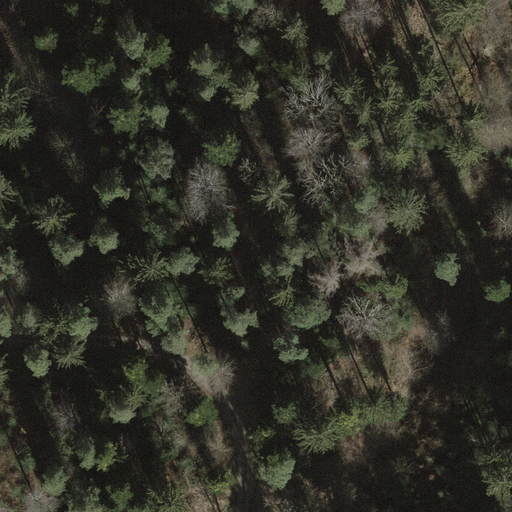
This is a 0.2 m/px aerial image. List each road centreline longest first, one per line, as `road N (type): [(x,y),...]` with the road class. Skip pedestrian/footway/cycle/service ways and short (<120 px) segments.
road 1 (track): [(304,0),(314,184),(238,450)]
road 2 (track): [(235,511),(238,450),(228,403),(200,367),(142,343),(0,340)]
